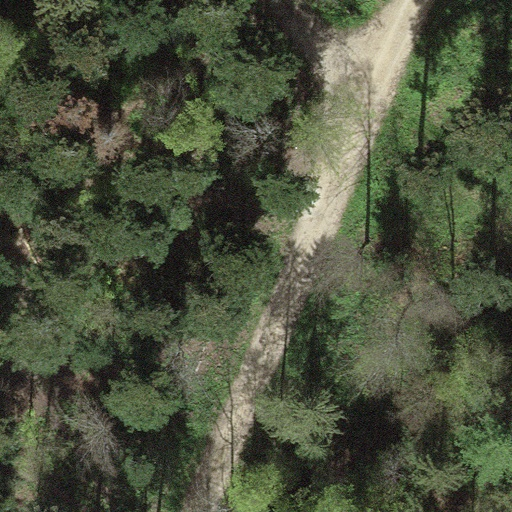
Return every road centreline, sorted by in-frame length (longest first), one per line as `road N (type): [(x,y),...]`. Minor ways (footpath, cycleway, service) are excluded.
road 1 (track): [(201,511),(354,132)]
road 2 (track): [(354,132),(280,0)]
road 3 (track): [(354,132),(415,0)]
